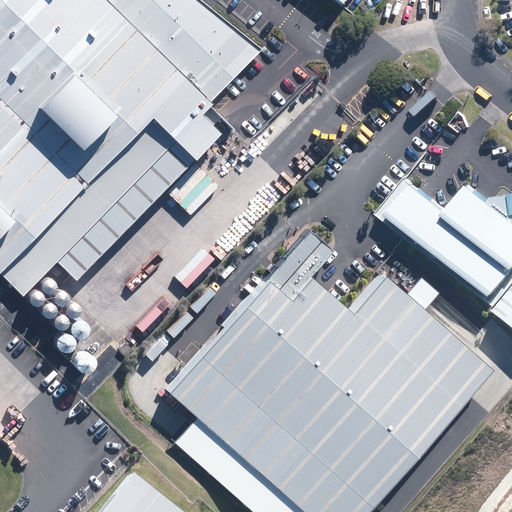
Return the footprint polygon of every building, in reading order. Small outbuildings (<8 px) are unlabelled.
[(203,119),(214,108),(207,102),(102,0),(0,0),(0,271),(22,293),(50,264),(71,283),(218,133),(203,119)] [(102,0),(207,102),(261,51),(197,0),(102,0)] [(329,0),(341,9),(348,0),(329,0)] [(247,148),(254,154),(283,127),(276,120),(247,148)] [(194,162),(163,195),(182,213),(213,180),(194,162)] [(390,214),(492,296),(511,272),(511,223),(461,181),(444,212),(408,183),(390,214)] [(304,231),(161,393),(189,419),(179,429),(167,441),(243,511),(353,511),(484,373),(407,302),(376,276),(343,313),(304,279),(327,251),(304,231)] [(126,279),(131,284),(159,257),(147,245),(116,275),(123,281),(126,279)] [(511,276),(491,306),(511,323),(511,276)] [(40,295),(42,295),(44,293),(46,291),(46,289),(46,286),(45,284),(44,282),(41,281),(39,281),(37,281),(35,282),(33,284),(32,286),(32,288),(32,291),(34,293),(35,294),(37,295),(40,295)] [(28,307),(30,306),(32,305),(34,303),(34,300),(34,298),(33,296),(31,294),(29,293),(27,292),(25,293),(23,294),(21,296),(20,298),(20,300),(20,302),(22,304),(23,306),(25,307),(28,307)] [(53,306),(55,306),(57,304),(58,302),(59,300),(59,297),(58,295),(56,293),(54,292),(52,292),(49,292),(47,293),(46,295),(45,297),(45,299),(45,302),(46,304),(48,305),(50,306),(53,306)] [(40,318),(43,317),(45,316),(46,314),(47,311),(47,309),(46,307),(44,305),(42,304),(40,303),(37,304),(35,305),(34,307),(33,309),(33,311),(33,313),(34,315),(36,317),(38,318),(40,318)] [(64,317),(67,317),(69,315),(70,313),(71,311),(71,309),(70,306),(68,305),(66,303),(63,303),(61,304),(59,305),(58,306),(57,308),(56,311),(57,313),(58,315),(60,316),(62,317),(64,317)] [(52,329),(55,328),(57,327),(58,325),(59,323),(59,320),(58,318),(56,316),(54,315),(51,315),(49,315),(47,316),(46,318),(45,320),(44,322),(45,324),(46,326),(48,328),(50,329),(52,329)] [(73,339),(77,338),(79,336),(81,333),(82,330),(82,327),(81,324),(78,322),(75,320),(72,320),(69,320),(67,322),(65,324),(63,327),(63,330),(64,333),(65,335),(67,337),(70,338),(73,339)] [(59,352),(62,351),(64,350),(66,347),(67,344),(67,340),(66,337),(64,335),(61,334),(57,333),(54,334),(52,335),(50,337),(48,340),(48,343),(49,346),(50,349),(52,351),(55,352),(59,352)] [(76,372),(79,371),(82,369),(84,366),(85,363),(85,360),(83,357),(81,355),(78,353),(75,353),(72,353),(69,355),(67,357),(66,360),(66,363),(66,366),(68,368),(70,370),(73,372),(76,372)] [(169,511),(124,476),(95,511),(169,511)]
